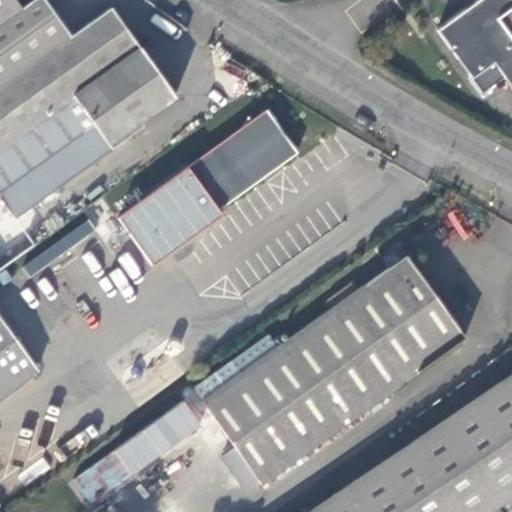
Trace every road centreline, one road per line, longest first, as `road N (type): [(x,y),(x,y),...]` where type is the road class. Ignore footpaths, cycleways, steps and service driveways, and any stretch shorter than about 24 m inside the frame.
road 1 (unknown): [(433,128),(379,211),(286,285),(225,311),(144,322),(0,423)]
road 2 (unknown): [(511,260),(464,362),(276,511)]
road 3 (residential): [(226,0),(511,171)]
